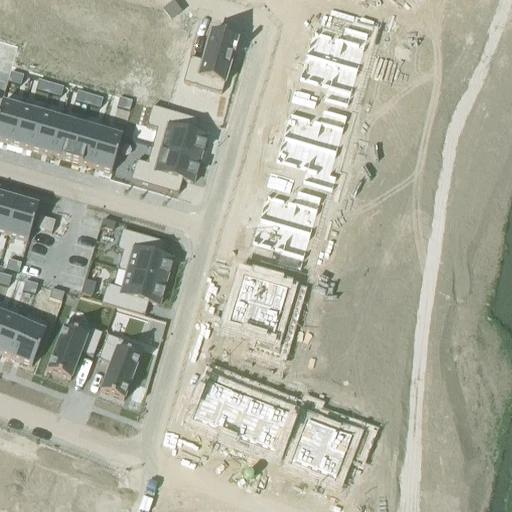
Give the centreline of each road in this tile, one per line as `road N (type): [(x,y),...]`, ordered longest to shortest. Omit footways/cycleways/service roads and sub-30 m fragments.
road 1 (residential): [(139,459),(206,231)]
road 2 (residential): [(206,231),(0,172)]
road 3 (residential): [(206,231),(263,27)]
road 4 (residential): [(0,406),(139,459)]
road 5 (residential): [(157,466),(274,511)]
